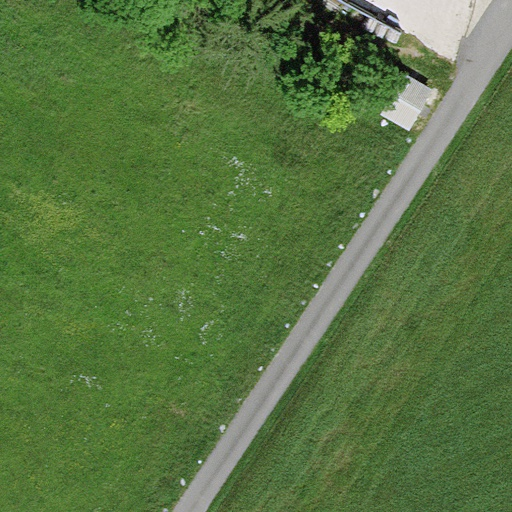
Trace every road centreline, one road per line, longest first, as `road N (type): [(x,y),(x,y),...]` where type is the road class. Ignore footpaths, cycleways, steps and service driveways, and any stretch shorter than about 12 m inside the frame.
road 1 (track): [(193,511),(511,21)]
road 2 (track): [(133,0),(423,158)]
